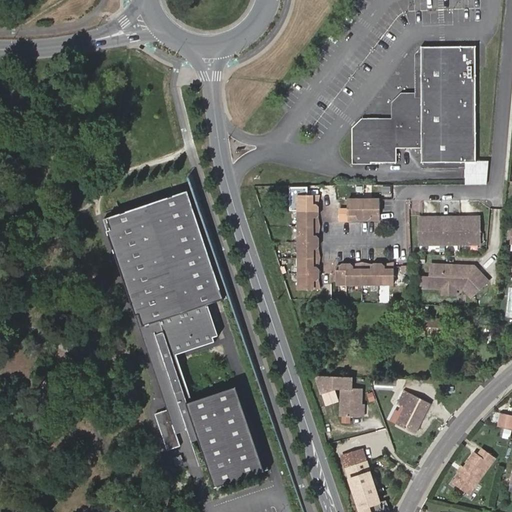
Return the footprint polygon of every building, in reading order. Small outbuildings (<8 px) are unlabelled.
[(396,151),(418,150),(421,150),(421,165),(464,164),(476,164),(476,47),(420,48),(421,99),(411,99),(403,99),(396,107),(396,125),(364,125),(355,133),(356,166),(396,165),(396,151)] [(403,99),(411,99),(421,99),(420,48),(413,55),(413,71),(413,95),(400,96),(398,98),(391,106),(392,121),(361,122),(351,131),(352,166),(356,166),(355,133),(364,125),(396,125),(396,107),(403,99)] [(464,164),(463,184),(487,184),(489,164),(476,164),(464,164)] [(220,335),(210,305),(230,298),(193,190),(103,217),(168,408),(156,412),(167,447),(180,444),(177,432),(174,423),(185,420),(188,428),(195,426),(213,485),(268,468),(245,397),(240,399),(237,387),(192,401),(177,355),(217,341),(215,337),(220,335)] [(305,195),(304,212),(325,212),(325,196),(305,195)] [(355,223),(372,223),(373,202),(356,201),(355,223)] [(373,202),(372,223),(386,224),(387,203),(373,202)] [(304,212),(304,226),(325,226),(325,212),(304,212)] [(419,217),(420,245),(481,244),(481,216),(419,217)] [(304,226),(304,241),(324,241),(325,226),(304,226)] [(324,241),(304,241),(304,256),(324,256),(324,241)] [(304,256),(304,272),(324,272),(324,256),(304,256)] [(340,283),(354,283),(355,263),(341,262),(340,283)] [(354,283),(369,284),(369,264),(355,263),(354,283)] [(369,284),(383,285),(383,264),(369,264),(369,284)] [(383,264),(383,285),(397,285),(398,265),(383,264)] [(475,266),(433,264),(432,287),(438,287),(458,288),(466,288),(471,295),(488,281),(486,279),(475,266)] [(324,272),(304,272),(304,288),(324,288),(324,282),(324,272)] [(444,336),(444,318),(415,317),(415,336),(444,336)] [(353,387),(353,376),(317,375),(318,377),(328,377),(331,388),(337,386),(343,387),(353,387)] [(328,377),(318,377),(324,395),(333,392),(331,388),(328,377)] [(353,387),(343,387),(342,415),(362,416),(363,403),(363,388),(353,387)] [(421,418),(424,419),(432,403),(405,390),(399,403),(405,406),(398,423),(414,431),(421,418)] [(336,401),(333,392),(324,395),(327,404),(336,401)] [(511,419),(498,416),(496,429),(510,432),(511,432),(511,426),(511,419)] [(418,433),(424,419),(421,418),(414,431),(418,433)] [(188,428),(185,420),(174,423),(177,432),(188,428)] [(342,456),(346,469),(367,462),(363,449),(342,456)] [(461,471),(457,477),(451,485),(467,497),(493,461),(480,452),(475,459),(472,457),(461,471)] [(172,457),(175,466),(183,463),(180,455),(172,457)] [(367,462),(346,469),(359,511),(371,511),(369,505),(380,502),(367,462)]
